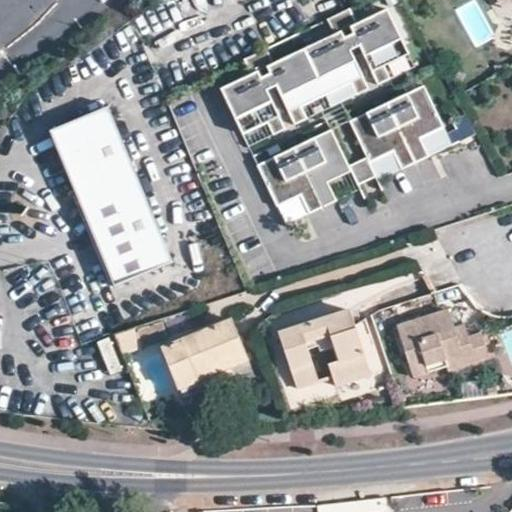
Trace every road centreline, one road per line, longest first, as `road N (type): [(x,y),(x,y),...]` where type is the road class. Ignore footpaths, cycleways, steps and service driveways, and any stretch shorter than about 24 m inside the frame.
road 1 (residential): [(511,185),(297,250),(207,93)]
road 2 (secondary): [(178,472),(343,468),(511,448)]
road 3 (secondary): [(178,472),(0,446)]
road 4 (secondary): [(0,470),(147,480),(178,472)]
